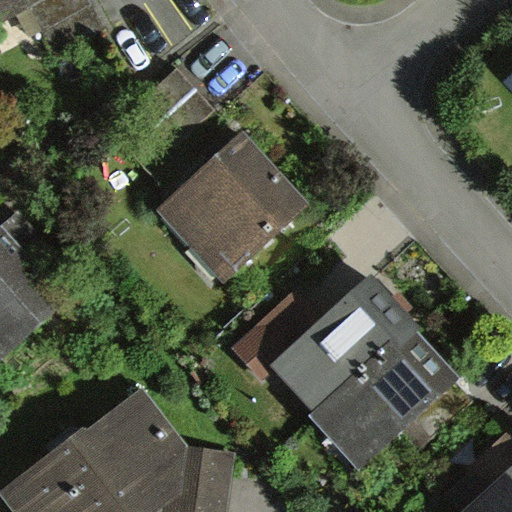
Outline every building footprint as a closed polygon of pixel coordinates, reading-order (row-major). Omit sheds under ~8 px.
[(100,27),(85,0),(28,0),(56,51),(100,27)] [(158,142),(201,106),(170,67),(126,103),(158,142)] [(233,139),(154,211),(212,274),(291,202),(233,139)] [(0,336),(44,297),(0,247),(0,336)] [(378,303),(359,281),(310,322),(289,296),(234,342),(335,461),(439,374),(417,349),(378,303)] [(142,389),(2,491),(17,511),(229,511),(236,454),(185,448),(142,389)] [(451,511),(511,511),(511,435),(509,432),(436,495),(451,511)]
